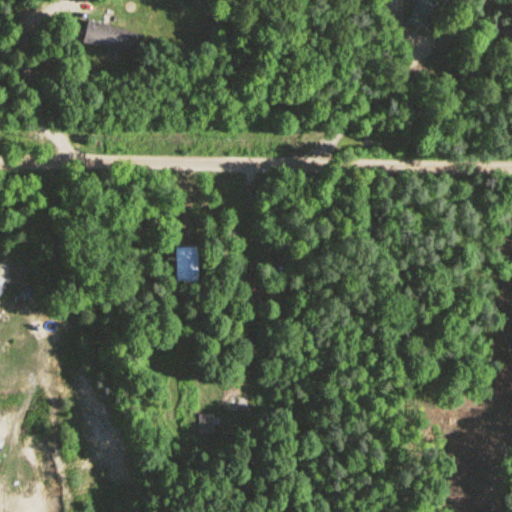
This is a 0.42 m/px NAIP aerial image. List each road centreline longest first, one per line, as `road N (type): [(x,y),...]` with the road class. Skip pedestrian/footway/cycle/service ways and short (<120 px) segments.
road 1 (residential): [(0,160),(511,164)]
road 2 (track): [(0,358),(30,372),(32,386),(8,481)]
